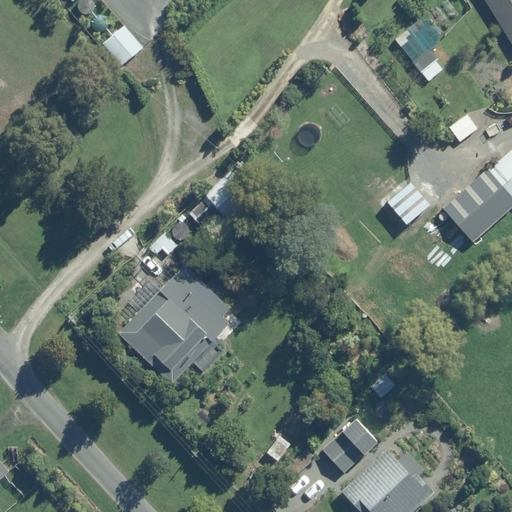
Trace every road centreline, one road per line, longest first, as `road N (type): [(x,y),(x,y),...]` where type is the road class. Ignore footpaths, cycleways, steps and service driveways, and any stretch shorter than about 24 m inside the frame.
road 1 (residential): [(2,362),(65,278),(247,126)]
road 2 (unclassified): [(2,362),(140,511)]
